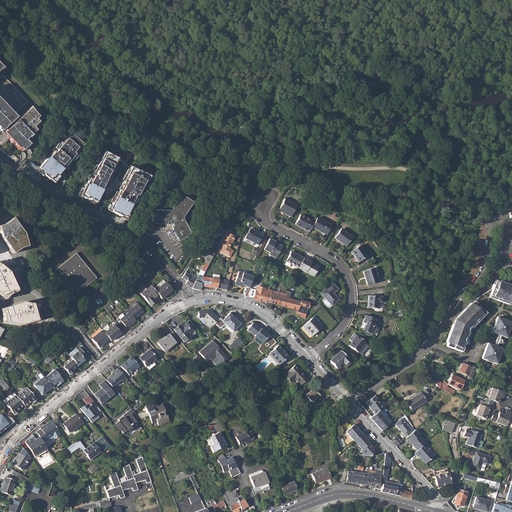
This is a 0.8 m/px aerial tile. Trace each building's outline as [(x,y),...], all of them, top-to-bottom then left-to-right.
[(0,131),(4,136),(19,151),(20,150),(23,152),(24,151),(26,149),(28,147),(29,146),(25,142),(35,131),(33,129),(38,123),(35,120),(37,118),(29,109),(16,122),(14,120),(15,119),(13,117),(27,103),(1,77),(0,78),(0,131)] [(84,144),(71,133),(49,157),(38,169),(44,174),(55,183),(63,174),(78,156),(76,154),(84,144)] [(119,158),(105,151),(80,196),(97,204),(119,158)] [(151,175),(132,166),(108,210),(121,216),(124,218),(128,220),(151,175)] [(174,226),(182,239),(195,232),(186,216),(188,212),(195,201),(183,193),(173,209),(155,209),(155,223),(170,223),(170,221),(172,221),(175,223),(176,225),(174,226)] [(279,210),(291,216),(297,203),(284,197),(279,210)] [(307,228),(310,230),(312,226),(315,221),(300,214),(296,223),(307,229),(307,228)] [(315,221),(312,226),(327,233),(331,223),(317,216),(315,221)] [(6,224),(0,226),(0,232),(1,238),(13,253),(20,249),(27,247),(24,234),(13,219),(6,224)] [(227,232),(215,225),(206,238),(219,246),(220,244),(227,232)] [(335,237),(347,245),(353,236),(341,228),(335,237)] [(246,238),(258,245),(263,235),(250,229),(246,238)] [(232,233),(227,231),(227,232),(220,244),(224,246),(221,251),(222,254),(230,258),(233,252),(230,251),(230,249),(235,238),(231,235),(232,233)] [(270,253),(278,257),(283,246),(276,242),(276,241),(270,238),(265,249),(271,252),(270,253)] [(351,249),(359,260),(368,253),(360,243),(351,249)] [(287,260),(299,267),(304,257),(291,250),(287,260)] [(204,267),(202,271),(205,272),(215,254),(209,251),(208,253),(203,263),(202,266),(204,267)] [(55,272),(76,297),(80,293),(82,296),(96,283),(94,281),(98,278),(78,253),(55,272)] [(299,267),(315,275),(320,265),(304,257),(299,267)] [(0,295),(7,301),(13,294),(18,292),(10,272),(0,264),(0,295)] [(363,269),(367,283),(378,280),(375,271),(378,270),(377,265),(363,269)] [(243,285),(250,288),(254,275),(244,271),(243,273),(239,272),(235,285),(242,287),(243,285)] [(186,284),(192,288),(197,277),(195,276),(191,274),(190,276),(187,281),(186,284)] [(201,286),(202,279),(198,276),(197,277),(192,288),(200,290),(201,286)] [(212,279),(212,278),(203,277),(202,279),(201,286),(222,289),(223,281),(218,280),(212,279)] [(156,288),(157,290),(167,281),(166,280),(156,288)] [(173,288),(167,281),(157,290),(160,293),(164,298),(169,294),(168,293),(173,288)] [(332,304),(332,305),(339,299),(333,292),(338,288),(332,282),(321,292),(325,297),(332,304)] [(511,286),(507,285),(506,287),(497,283),(495,282),(489,296),(497,298),(496,300),(500,302),(501,300),(504,301),(503,303),(507,304),(508,303),(511,304),(511,286)] [(156,297),(160,293),(157,290),(156,288),(153,285),(149,288),(147,286),(141,291),(152,305),(158,300),(156,297)] [(253,299),(265,302),(267,293),(269,294),(270,290),(256,287),(255,290),(253,298),(253,299)] [(284,293),(270,290),(269,294),(267,293),(265,302),(281,306),(284,293)] [(296,315),(305,317),(308,302),(299,300),(299,301),(288,298),(288,294),(284,293),(281,306),(297,310),(296,315)] [(368,306),(377,307),(378,300),(382,301),(383,295),(369,294),(368,306)] [(323,300),(328,306),(330,306),(332,304),(325,297),(323,298),(323,300)] [(107,307),(111,312),(114,309),(112,306),(115,303),(114,301),(107,307)] [(445,346),(459,351),(460,350),(462,344),(464,344),(465,341),(469,330),(480,319),(478,318),(483,312),(473,302),(471,304),(466,309),(465,308),(462,311),(463,312),(459,317),(455,321),(453,326),(450,333),(448,332),(447,336),(449,337),(447,343),(445,346)] [(23,303),(2,310),(5,319),(4,323),(21,326),(38,321),(33,305),(23,303)] [(132,312),(137,318),(146,311),(139,303),(133,308),(131,306),(129,308),(132,312)] [(203,317),(213,326),(221,317),(211,308),(203,317)] [(123,319),(129,327),(138,320),(137,318),(132,312),(127,316),(125,313),(121,316),(123,319)] [(221,322),(232,332),(239,324),(235,320),(237,319),(230,312),(221,322)] [(362,329),(371,333),(374,326),(373,325),(375,318),(365,314),(362,322),(364,323),(362,329)] [(303,326),(312,336),(323,326),(314,316),(303,326)] [(497,316),(493,325),(491,331),(497,334),(498,331),(501,332),(500,335),(506,337),(511,322),(507,320),(506,321),(501,319),(502,318),(497,316)] [(174,329),(184,342),(189,337),(188,335),(194,330),(187,322),(181,327),(179,325),(174,329)] [(254,336),(262,342),(269,334),(261,327),(260,328),(253,322),(247,329),(252,333),(253,332),(256,334),(254,336)] [(112,338),(114,340),(123,332),(117,324),(113,327),(107,332),(112,338)] [(102,347),(112,338),(107,332),(105,329),(104,329),(94,337),(102,347)] [(158,343),(164,352),(175,343),(168,334),(158,343)] [(349,345),(357,352),(358,351),(360,353),(366,347),(363,345),(365,342),(357,335),(349,345)] [(228,358),(213,340),(199,351),(206,360),(209,358),(215,365),(221,365),(228,358)] [(492,361),(497,363),(499,356),(502,348),(496,345),(495,348),(492,347),(493,344),(487,342),(481,357),(487,359),(487,358),(492,360),(492,361)] [(268,352),(278,364),(288,355),(278,344),(268,352)] [(75,359),(80,365),(87,359),(84,355),(87,353),(83,347),(80,350),(81,351),(74,357),(75,359)] [(79,348),(71,354),(74,357),(81,351),(80,350),(79,348)] [(139,358),(146,367),(156,358),(149,350),(139,358)] [(329,360),(337,370),(349,360),(340,350),(329,360)] [(46,358),(51,363),(54,360),(54,359),(50,355),(46,358)] [(193,358),(198,364),(202,361),(197,355),(193,358)] [(120,366),(128,376),(133,372),(136,370),(139,367),(131,357),(120,366)] [(80,365),(75,359),(66,366),(72,374),(76,371),(75,370),(81,366),(80,365)] [(458,372),(471,377),(475,368),(472,367),(471,368),(462,363),(458,372)] [(295,379),(301,385),(308,379),(295,365),(288,371),(289,372),(284,375),(291,383),(295,379)] [(108,378),(114,385),(120,381),(121,382),(125,379),(117,369),(113,373),(115,375),(113,376),(111,375),(108,378)] [(56,370),(47,378),(54,387),(55,388),(65,380),(56,370)] [(44,395),(54,387),(47,378),(46,377),(42,373),(38,376),(42,380),(36,385),(44,395)] [(456,387),(459,389),(463,380),(452,375),(448,384),(447,384),(455,388),(456,387)] [(0,382),(6,388),(8,386),(2,379),(0,380),(0,382)] [(101,389),(94,394),(101,403),(113,393),(103,381),(98,385),(101,389)] [(17,395),(18,396),(28,388),(26,386),(16,394),(17,395)] [(28,388),(18,396),(25,405),(26,407),(33,401),(34,403),(38,400),(28,388)] [(305,394),(311,401),(319,395),(313,388),(305,394)] [(493,401),(497,403),(499,398),(502,399),(505,393),(491,389),(487,399),(484,398),(483,402),(491,405),(493,401)] [(256,398),(258,400),(260,398),(257,396),(259,393),(255,390),(250,395),(255,399),(256,398)] [(405,403),(411,411),(430,400),(425,391),(405,403)] [(7,403),(17,395),(16,394),(14,392),(5,400),(7,403)] [(7,403),(16,415),(20,412),(19,411),(25,405),(18,396),(17,395),(7,403)] [(80,408),(89,419),(92,423),(98,419),(98,417),(95,414),(92,410),(97,406),(88,395),(83,399),(89,407),(87,409),(84,406),(80,408)] [(365,403),(374,415),(382,409),(383,408),(374,396),(365,403)] [(155,421),(157,425),(168,421),(165,414),(164,415),(162,411),(164,410),(161,404),(156,406),(154,401),(152,402),(151,404),(150,403),(144,405),(145,409),(147,409),(148,412),(147,412),(151,423),(155,421)] [(480,401),(474,416),(480,418),(484,420),(486,416),(487,412),(488,413),(491,405),(483,402),(480,401)] [(387,416),(382,409),(374,415),(370,418),(376,425),(386,416),(387,416)] [(130,410),(119,419),(119,422),(113,427),(118,434),(121,432),(123,435),(126,432),(130,429),(130,430),(131,430),(132,430),(135,429),(135,428),(135,425),(137,424),(130,416),(133,413),(130,410)] [(504,414),(498,411),(494,422),(500,424),(496,436),(501,438),(507,423),(509,416),(510,413),(505,411),(504,414)] [(0,432),(15,421),(11,416),(0,412),(0,432)] [(63,424),(69,433),(82,423),(76,414),(63,424)] [(411,431),(412,432),(414,430),(404,415),(394,424),(405,436),(411,431)] [(392,422),(386,416),(376,425),(382,431),(392,422)] [(61,424),(57,418),(51,421),(55,427),(61,424)] [(44,426),(36,433),(39,438),(43,444),(47,442),(46,440),(52,437),(54,440),(60,436),(55,427),(51,421),(44,426)] [(449,434),(453,425),(447,422),(443,432),(449,434)] [(345,432),(353,441),(354,441),(361,434),(353,425),(345,432)] [(409,445),(410,444),(411,444),(417,451),(424,444),(425,444),(418,437),(419,436),(414,430),(412,432),(404,440),(409,445)] [(477,450),(481,436),(471,433),(470,433),(465,431),(463,438),(468,440),(466,447),(477,450)] [(214,453),(225,447),(224,445),(226,445),(220,433),(210,438),(213,445),(211,446),(214,453)] [(245,443),(246,446),(251,443),(250,442),(247,436),(246,433),(236,438),(239,446),(245,443)] [(361,434),(354,441),(362,450),(361,451),(364,455),(372,456),(373,446),(361,434)] [(25,442),(35,458),(48,451),(43,444),(39,438),(35,440),(36,441),(34,443),(32,440),(34,438),(33,436),(25,442)] [(390,441),(395,447),(398,444),(400,442),(396,436),(390,441)] [(109,444),(103,437),(101,439),(101,440),(99,442),(103,448),(106,446),(107,447),(109,444)] [(83,450),(90,460),(100,453),(94,443),(85,449),(78,440),(70,446),(74,451),(78,448),(83,450)] [(424,444),(417,451),(416,452),(414,453),(417,457),(418,457),(426,464),(433,457),(426,449),(429,447),(425,443),(425,444),(424,444)] [(24,448),(20,454),(18,457),(17,456),(12,463),(22,470),(31,457),(24,448)] [(380,491),(395,495),(398,484),(387,481),(390,458),(385,453),(381,484),(382,484),(380,491)] [(469,469),(479,472),(479,471),(481,472),(483,472),(485,465),(487,465),(489,458),(474,453),(473,458),(469,469)] [(150,481),(141,456),(135,459),(139,472),(132,475),(127,464),(121,467),(126,480),(119,483),(114,472),(108,475),(113,488),(106,491),(109,499),(114,496),(114,497),(118,495),(120,499),(124,497),(122,491),(127,489),(131,487),(133,491),(137,489),(135,483),(144,479),(146,483),(150,481)] [(218,461),(224,474),(228,471),(232,478),(240,475),(232,458),(226,461),(224,457),(218,461)] [(311,473),(315,483),(330,477),(326,468),(311,473)] [(366,484),(373,486),(375,470),(369,469),(368,473),(368,477),(366,484)] [(437,488),(451,485),(450,483),(455,481),(456,472),(454,472),(448,473),(446,469),(433,472),(437,488)] [(25,481),(27,481),(27,479),(28,478),(13,470),(11,473),(25,481)] [(253,487),(267,482),(262,470),(260,470),(248,475),(253,487)] [(368,477),(368,473),(348,470),(346,481),(353,482),(354,475),(368,477)] [(373,486),(380,487),(382,471),(375,470),(373,486)] [(192,471),(185,474),(186,477),(189,477),(191,481),(192,484),(196,482),(192,475),(194,474),(192,471)] [(174,478),(176,482),(181,480),(186,477),(185,474),(185,473),(176,476),(177,478),(174,478)] [(354,475),(353,482),(366,484),(368,477),(354,475)] [(1,492),(12,495),(16,480),(6,476),(1,492)] [(281,485),(284,494),(296,489),(293,481),(281,485)] [(496,494),(499,484),(491,482),(489,481),(488,485),(487,488),(492,489),(492,493),(496,494)] [(26,488),(38,493),(40,486),(28,482),(26,488)] [(395,495),(410,498),(411,492),(401,489),(401,488),(398,488),(399,486),(400,486),(400,484),(398,484),(395,495)] [(511,489),(507,488),(504,487),(502,493),(506,494),(504,500),(506,501),(511,502),(511,489)] [(222,495),(226,503),(234,498),(238,496),(234,488),(222,495)] [(463,507),(463,506),(464,502),(467,492),(460,490),(460,488),(459,488),(458,490),(458,489),(454,504),(463,507)] [(188,498),(191,504),(201,501),(198,494),(188,498)] [(234,498),(226,503),(228,507),(229,507),(231,510),(233,509),(237,507),(240,506),(241,509),(248,505),(240,495),(238,496),(234,498)] [(472,509),(485,511),(487,511),(490,502),(475,498),(472,509)] [(222,501),(216,504),(212,506),(209,501),(206,502),(209,508),(212,507),(214,511),(219,511),(226,509),(222,501)] [(511,503),(511,502),(506,501),(504,505),(502,511),(511,511),(511,510),(509,510),(510,506),(511,507),(511,503)] [(9,510),(15,511),(18,505),(12,503),(9,510)]
